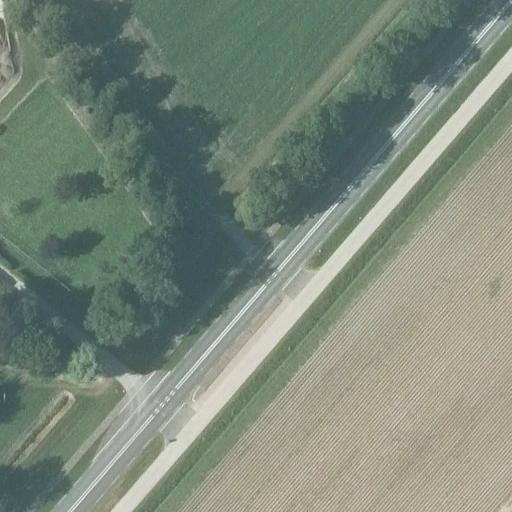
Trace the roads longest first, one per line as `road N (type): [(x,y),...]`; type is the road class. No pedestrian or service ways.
road 1 (primary): [(70,511),(511,1)]
road 2 (unclassified): [(120,511),(511,60)]
